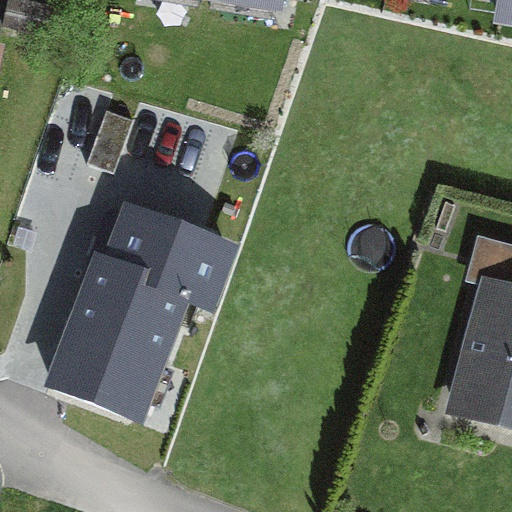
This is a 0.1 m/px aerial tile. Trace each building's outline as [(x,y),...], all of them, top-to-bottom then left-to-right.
[(62,13),(8,0),(1,29),(55,42),(62,13)] [(284,0),(213,0),(282,12),(284,0)] [(134,123),(106,113),(86,168),(114,178),(134,123)] [(229,257),(120,219),(58,389),(140,418),(180,307),(207,317),(229,257)] [(511,255),(477,245),(462,293),(490,301),(455,414),(511,431),(511,255)]
